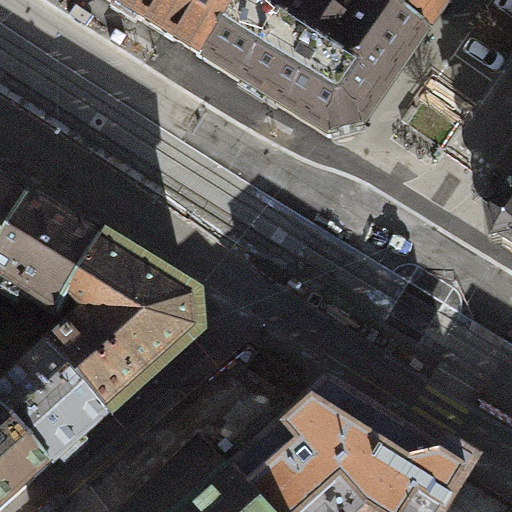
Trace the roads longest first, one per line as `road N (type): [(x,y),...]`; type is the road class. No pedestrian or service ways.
road 1 (tertiary): [(379,220),(278,175),(6,0)]
road 2 (tertiary): [(0,113),(162,220),(283,313)]
road 3 (residential): [(283,313),(219,414),(111,511)]
road 4 (tertiary): [(283,313),(377,373),(511,441)]
road 5 (residential): [(511,98),(444,187),(379,220)]
road 6 (tertiary): [(511,301),(379,220)]
